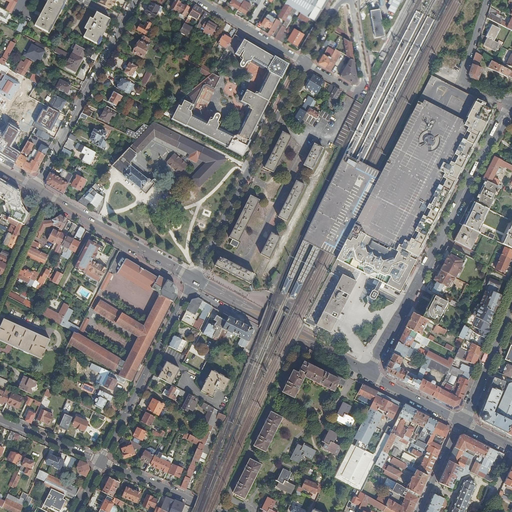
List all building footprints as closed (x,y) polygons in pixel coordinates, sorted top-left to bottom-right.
[(18,0),(7,0),(11,2),(9,6),(6,10),(11,13),(12,13),(18,0)] [(18,0),(12,13),(19,17),(27,0),(18,0)] [(65,0),(48,0),(35,25),(48,32),(52,25),(53,26),(64,4),(64,3),(65,0)] [(100,0),(99,3),(110,9),(112,4),(114,1),(115,2),(115,0),(100,0)] [(178,11),(182,5),(180,4),(181,2),(176,0),(171,8),(176,11),(176,10),(178,11)] [(243,0),(236,0),(231,0),(230,3),(239,9),(243,0)] [(243,0),(239,9),(238,10),(241,12),(242,11),(246,13),(251,4),(245,1),(245,0),(243,0)] [(310,18),(315,21),(327,0),(287,0),(286,3),(293,8),(297,10),(301,12),(310,18)] [(158,12),(160,8),(152,3),(149,9),(148,8),(146,13),(155,17),(157,14),(158,15),(159,13),(158,12)] [(286,21),(287,18),(289,15),(293,8),(286,3),(278,16),(286,21)] [(185,16),(190,7),(185,5),(184,6),(182,5),(178,11),(181,13),(180,13),(185,16)] [(183,27),(180,32),(188,36),(192,27),(187,25),(192,16),(198,19),(203,10),(201,9),(195,5),(193,9),(188,18),(183,27)] [(0,15),(6,19),(8,15),(9,16),(11,13),(6,10),(5,9),(0,6),(0,15)] [(188,18),(193,9),(190,7),(185,16),(188,18)] [(378,8),(369,10),(373,38),(383,36),(378,8)] [(206,20),(210,14),(206,11),(202,17),(205,19),(199,28),(201,29),(206,20)] [(106,26),(110,19),(97,12),(93,19),(90,18),(85,28),(88,30),(84,37),(97,44),(103,32),(105,32),(108,27),(106,26)] [(301,12),(298,17),(308,22),(310,18),(301,12)] [(270,27),(275,18),(268,14),(262,24),(266,26),(266,25),(270,27)] [(501,22),(502,20),(503,17),(501,16),(499,19),(491,14),(489,17),(488,16),(487,18),(501,25),(502,23),(501,22)] [(205,19),(202,17),(197,27),(199,28),(205,19)] [(511,29),(511,17),(509,24),(502,20),(501,22),(502,23),(501,25),(511,30),(511,29)] [(275,38),(279,40),(284,33),(291,20),(287,18),(286,21),(275,38)] [(28,21),(23,19),(17,30),(22,33),(28,21)] [(268,33),(272,36),(273,32),(274,32),(280,22),(277,21),(278,20),(276,19),(268,33)] [(201,29),(197,35),(201,37),(203,34),(204,35),(206,36),(207,36),(208,36),(210,36),(210,34),(211,35),(217,26),(209,21),(208,22),(206,20),(201,29)] [(142,32),(141,34),(144,36),(148,38),(149,36),(146,34),(151,24),(147,22),(145,27),(141,25),(138,30),(142,32)] [(483,45),(496,51),(499,44),(494,41),(500,29),(492,25),(486,37),(487,38),(483,45)] [(128,27),(125,33),(126,33),(128,33),(133,36),(136,31),(128,27)] [(288,40),(298,45),(304,34),(295,28),(288,40)] [(279,40),(283,42),(288,35),(284,33),(279,40)] [(227,49),(232,39),(224,34),(218,44),(227,49)] [(148,38),(144,36),(141,41),(140,41),(134,52),(143,58),(150,45),(148,43),(150,39),(148,38)] [(351,42),(344,38),(347,56),(351,58),(354,60),(353,51),(351,42)] [(239,56),(247,41),(243,39),(234,53),(239,56)] [(13,50),(16,43),(11,41),(1,60),(0,58),(0,63),(4,66),(13,50)] [(227,148),(241,155),(249,141),(248,141),(261,117),(279,77),(281,78),(288,64),(274,55),(273,56),(247,41),(239,56),(240,56),(239,58),(241,59),(239,62),(238,64),(238,66),(238,67),(239,68),(240,69),(241,69),(242,69),(244,69),(245,68),(246,67),(248,64),(249,64),(250,62),(251,62),(265,70),(265,73),(256,92),(254,94),(246,90),(240,101),(248,105),(250,109),(251,110),(238,136),(237,135),(233,136),(232,138),(216,129),(218,125),(217,125),(216,122),(219,117),(219,116),(219,115),(218,115),(218,114),(217,114),(217,113),(216,113),(215,113),(215,114),(214,114),(213,115),(211,119),(207,120),(207,123),(191,115),(189,111),(192,105),(182,100),(180,106),(177,105),(169,120),(184,127),(185,126),(205,136),(227,147),(227,148)] [(54,46),(52,50),(68,59),(79,65),(87,50),(76,44),(76,45),(74,44),(72,48),(74,49),(70,56),(69,55),(69,54),(54,46)] [(335,50),(328,46),(324,54),(323,54),(318,63),(322,65),(325,67),(335,50)] [(335,50),(325,67),(331,71),(342,52),(336,49),(335,50)] [(98,55),(94,52),(90,59),(95,62),(98,55)] [(482,56),(476,53),(473,61),(479,64),(482,56)] [(356,70),(354,60),(351,58),(340,76),(354,84),(358,81),(356,70)] [(22,60),(15,72),(24,76),(32,62),(27,59),(25,62),(22,60)] [(79,65),(68,59),(64,66),(75,72),(79,65)] [(511,71),(510,70),(495,62),(491,61),(489,63),(491,64),(489,67),(507,77),(508,76),(511,78),(511,71)] [(9,69),(4,66),(0,63),(0,72),(6,75),(9,69)] [(125,73),(133,77),(135,78),(136,77),(137,75),(137,74),(135,73),(138,67),(130,63),(128,66),(127,66),(125,68),(127,69),(125,73)] [(485,70),(473,64),(469,74),(471,78),(478,81),(482,70),(483,71),(482,73),(484,74),(485,70)] [(208,77),(212,74),(209,72),(202,68),(200,72),(208,77)] [(6,75),(5,76),(0,84),(0,115),(24,76),(15,72),(9,69),(6,75)] [(141,84),(145,86),(153,72),(149,70),(141,84)] [(201,95),(221,79),(212,74),(208,77),(191,91),(190,92),(187,94),(191,98),(198,92),(201,95)] [(314,75),(313,74),(305,87),(306,88),(314,75)] [(32,75),(30,80),(37,83),(40,79),(32,75)] [(317,95),(325,81),(320,79),(314,75),(306,88),(310,90),(311,89),(314,90),(313,92),(317,95)] [(338,259),(362,272),(369,276),(375,278),(379,281),(383,282),(400,291),(473,149),(493,110),(488,108),(484,106),(486,103),(481,101),(475,98),(432,75),(381,174),(352,230),(338,259)] [(99,82),(109,87),(112,82),(106,79),(106,80),(101,77),(99,82)] [(117,87),(125,92),(130,82),(126,79),(125,79),(122,78),(117,87)] [(69,91),(72,86),(63,81),(61,85),(59,86),(58,85),(57,87),(65,92),(65,93),(69,95),(70,95),(71,93),(71,91),(69,91)] [(130,82),(125,92),(129,94),(134,84),(130,82)] [(34,99),(42,86),(37,83),(30,96),(34,99)] [(179,101),(187,94),(190,92),(181,87),(177,94),(179,95),(177,98),(179,101)] [(332,107),(341,91),(335,88),(331,95),(330,97),(327,103),(332,107)] [(123,96),(115,92),(109,102),(117,106),(119,101),(120,101),(123,96)] [(67,101),(55,95),(49,105),(62,111),(67,101)] [(292,115),(290,118),(300,124),(303,119),(306,114),(309,108),(314,100),(315,99),(309,96),(301,109),(300,108),(296,115),(298,116),(296,118),(292,115)] [(338,147),(339,146),(341,147),(362,106),(361,103),(357,100),(334,145),(338,147)] [(115,117),(118,112),(107,106),(106,109),(106,108),(101,118),(109,123),(112,115),(115,117)] [(82,113),(88,116),(91,117),(93,112),(85,108),(82,113)] [(311,109),(309,108),(306,114),(316,120),(320,114),(311,109)] [(329,121),(333,115),(323,109),(320,116),(329,121)] [(61,126),(66,116),(58,112),(55,118),(58,119),(54,126),(60,129),(61,126)] [(316,120),(306,114),(303,119),(313,125),(316,120)] [(159,125),(154,122),(150,126),(138,139),(126,151),(119,159),(115,163),(112,166),(122,174),(122,175),(129,180),(141,189),(141,190),(146,194),(155,183),(150,179),(149,180),(131,165),(130,162),(140,151),(141,151),(156,136),(191,154),(189,158),(196,162),(198,158),(207,163),(191,179),(200,188),(227,159),(159,125)] [(1,140),(0,139),(0,155),(11,162),(15,165),(22,153),(10,146),(20,130),(11,124),(1,140)] [(138,139),(150,126),(145,124),(137,133),(128,129),(126,134),(138,139)] [(47,134),(36,128),(33,133),(48,141),(50,137),(54,139),(55,138),(47,134)] [(92,134),(93,134),(105,140),(106,139),(104,138),(107,132),(103,130),(102,131),(100,130),(100,132),(95,129),(92,134)] [(274,172),(292,137),(283,132),(270,158),(265,168),(274,172)] [(105,144),(107,141),(105,140),(93,134),(91,140),(96,143),(95,144),(104,149),(106,145),(105,144)] [(22,153),(15,165),(23,169),(30,174),(37,172),(46,155),(39,152),(34,162),(30,159),(29,160),(22,155),(23,153),(28,155),(32,148),(34,144),(28,141),(22,153)] [(100,156),(101,155),(93,151),(78,143),(76,148),(78,149),(77,150),(93,159),(96,154),(100,156)] [(39,152),(46,155),(50,148),(42,144),(38,151),(39,152)] [(313,169),(323,148),(315,144),(304,165),(313,169)] [(175,153),(167,162),(179,172),(187,164),(175,153)] [(344,155),(302,241),(308,244),(311,245),(312,246),(319,249),(322,251),(328,254),(332,256),(338,259),(352,230),(381,174),(374,170),(370,168),(364,165),(362,164),(355,160),(353,159),(351,158),(344,155)] [(511,165),(494,157),(483,179),(487,181),(491,183),(493,178),(497,172),(499,173),(501,169),(498,168),(499,166),(504,168),(505,167),(511,170),(511,182),(511,184),(511,165)] [(102,173),(104,175),(112,166),(115,163),(112,161),(109,159),(103,164),(107,169),(105,171),(105,170),(102,173)] [(73,174),(69,183),(73,185),(72,188),(79,191),(80,190),(81,190),(87,180),(78,176),(82,168),(78,166),(73,174)] [(55,188),(63,193),(69,183),(73,174),(63,169),(59,177),(51,173),(47,180),(48,184),(55,188)] [(498,187),(501,188),(502,186),(498,184),(500,181),(495,178),(492,184),(498,187)] [(287,221),(305,185),(296,181),(279,217),(287,221)] [(491,183),(487,181),(478,201),(479,201),(477,204),(489,210),(493,200),(492,200),(498,187),(492,184),(491,183)] [(101,187),(96,183),(78,202),(83,205),(86,207),(88,208),(91,204),(98,208),(104,198),(95,192),(101,187)] [(21,191),(9,184),(5,192),(2,190),(0,193),(7,197),(10,199),(21,191)] [(21,191),(10,199),(13,203),(12,204),(14,208),(16,207),(22,215),(19,222),(24,225),(26,221),(29,214),(27,213),(26,211),(23,207),(22,203),(21,201),(20,197),(21,191)] [(232,239),(239,242),(255,208),(260,200),(251,196),(235,227),(230,237),(232,239)] [(477,204),(471,201),(469,205),(460,224),(462,225),(478,232),(480,233),(481,232),(479,231),(489,210),(477,204)] [(60,233),(67,219),(60,215),(59,216),(56,218),(53,219),(50,220),(47,221),(42,221),(35,237),(36,237),(38,233),(39,233),(39,235),(41,236),(45,227),(54,226),(60,229),(58,232),(54,229),(48,241),(54,244),(56,242),(60,233)] [(24,225),(19,222),(15,220),(9,217),(8,220),(10,221),(9,222),(17,226),(16,227),(12,225),(8,233),(11,234),(13,235),(19,238),(22,231),(24,225)] [(511,222),(502,244),(511,248),(511,222)] [(478,232),(462,225),(460,230),(462,231),(459,237),(457,236),(455,241),(470,249),(473,242),(478,232)] [(83,229),(80,227),(74,239),(67,252),(63,252),(62,255),(69,259),(71,254),(72,251),(75,252),(80,243),(79,242),(85,230),(83,229)] [(67,236),(60,233),(56,242),(59,244),(57,247),(57,248),(55,252),(57,253),(56,253),(58,254),(60,250),(61,250),(60,249),(61,248),(62,245),(67,236)] [(270,259),(281,237),(272,233),(261,254),(270,259)] [(99,238),(92,234),(87,245),(88,248),(84,249),(80,259),(81,262),(77,263),(75,267),(87,273),(93,261),(94,259),(97,253),(98,251),(103,241),(99,238)] [(17,242),(19,238),(13,235),(11,240),(8,239),(7,241),(8,242),(9,243),(8,246),(14,249),(17,242)] [(74,239),(67,236),(62,245),(65,247),(64,249),(63,252),(67,252),(74,239)] [(239,242),(232,239),(230,244),(237,248),(240,242),(239,242)] [(39,243),(33,241),(28,253),(46,260),(48,256),(38,251),(35,250),(37,246),(37,247),(38,245),(38,246),(39,243)] [(103,241),(98,251),(110,257),(114,248),(111,246),(103,241)] [(302,241),(285,277),(291,280),(308,244),(302,241)] [(319,249),(312,246),(295,282),(301,285),(319,249)] [(465,255),(448,246),(442,258),(446,261),(441,271),(453,277),(456,278),(459,272),(460,272),(462,269),(461,268),(463,265),(460,264),(462,261),(465,255)] [(511,250),(505,248),(502,255),(511,259),(511,255),(511,250)] [(8,261),(10,258),(1,253),(0,255),(0,260),(7,264),(8,261)] [(46,260),(28,253),(27,256),(40,263),(41,261),(45,263),(46,260)] [(502,255),(499,262),(508,266),(511,259),(502,255)] [(251,284),(256,275),(220,257),(215,265),(251,284)] [(119,376),(131,382),(172,301),(174,302),(176,296),(176,295),(177,293),(177,292),(177,290),(176,288),(175,285),(174,284),(173,284),(173,283),(172,283),(168,280),(168,281),(167,281),(160,277),(160,276),(159,276),(158,277),(158,278),(138,266),(126,259),(125,261),(123,259),(122,260),(119,264),(119,265),(122,267),(120,269),(152,288),(158,292),(160,296),(144,327),(101,301),(95,311),(125,328),(139,337),(125,364),(121,361),(115,358),(106,352),(74,333),(69,343),(115,371),(117,369),(122,371),(119,376)] [(359,286),(357,283),(362,272),(338,259),(307,317),(308,318),(306,323),(307,323),(316,328),(318,323),(319,323),(318,324),(332,331),(339,318),(344,307),(348,300),(353,297),(352,292),(356,292),(355,287),(359,286)] [(87,273),(86,274),(99,281),(101,277),(101,278),(106,269),(93,261),(87,273)] [(508,266),(499,262),(496,269),(505,273),(508,266)] [(21,270),(19,274),(35,281),(39,274),(39,273),(34,271),(28,269),(27,270),(24,269),(25,267),(22,266),(21,270)] [(41,290),(51,271),(49,270),(50,269),(48,268),(43,276),(42,275),(38,282),(40,283),(39,285),(38,284),(36,288),(41,290)] [(112,270),(110,269),(99,292),(100,293),(112,270)] [(453,277),(441,271),(436,281),(436,282),(444,286),(448,288),(452,280),(453,278),(453,277)] [(58,285),(63,275),(57,272),(53,281),(58,285)] [(35,281),(19,274),(17,277),(20,279),(19,281),(32,287),(35,281)] [(501,284),(486,277),(480,289),(481,289),(482,288),(486,290),(485,293),(501,302),(503,298),(496,295),(498,289),(499,289),(501,284)] [(374,292),(377,294),(383,282),(379,281),(374,292)] [(444,286),(436,282),(433,288),(431,287),(430,289),(431,290),(431,291),(439,295),(444,286)] [(368,303),(369,303),(372,305),(372,303),(377,302),(376,299),(378,294),(377,294),(374,292),(372,291),(370,296),(367,297),(369,301),(368,303)] [(23,304),(25,300),(11,292),(10,294),(9,296),(23,304)] [(456,307),(461,295),(462,295),(458,293),(452,305),(456,307)] [(499,307),(501,302),(485,293),(480,305),(481,306),(493,312),(496,306),(499,307)] [(435,296),(429,308),(424,319),(429,321),(435,324),(441,313),(443,313),(444,310),(443,309),(447,302),(435,296)] [(192,300),(181,322),(192,327),(200,313),(197,311),(198,309),(203,311),(195,328),(196,329),(199,323),(203,324),(210,311),(212,306),(201,300),(199,298),(192,300)] [(31,308),(34,304),(25,299),(25,300),(23,304),(31,308)] [(46,308),(42,315),(50,319),(60,324),(69,308),(69,307),(70,306),(64,304),(59,315),(46,308)] [(494,312),(493,312),(481,306),(475,317),(492,325),(493,320),(493,319),(493,317),(492,316),(494,312)] [(92,308),(91,307),(81,328),(80,328),(79,332),(80,332),(82,328),(83,328),(91,313),(90,312),(92,308)] [(73,311),(69,308),(60,324),(65,327),(71,330),(74,332),(78,334),(79,332),(80,328),(68,321),(73,311)] [(214,336),(218,339),(229,317),(217,310),(216,312),(217,313),(216,315),(213,320),(216,321),(214,326),(208,323),(203,333),(213,338),(214,336)] [(410,320),(406,328),(422,335),(427,325),(427,324),(427,322),(428,322),(429,321),(424,319),(414,313),(410,320)] [(488,334),(492,325),(475,317),(470,314),(464,326),(470,329),(473,332),(476,334),(479,329),(481,330),(480,333),(483,335),(485,332),(488,334)] [(253,331),(253,328),(241,323),(229,317),(218,339),(217,340),(222,342),(226,335),(232,338),(234,334),(232,333),(233,332),(240,336),(240,337),(241,338),(238,344),(245,348),(253,331)] [(35,333),(4,319),(0,327),(0,340),(42,359),(51,340),(35,333)] [(445,334),(447,330),(437,325),(434,331),(438,334),(439,332),(445,334)] [(470,329),(464,326),(459,336),(461,337),(464,339),(469,341),(471,337),(471,336),(473,332),(470,329)] [(420,353),(425,356),(427,352),(419,348),(421,345),(413,341),(414,339),(427,346),(430,340),(429,339),(422,335),(406,328),(403,335),(399,342),(411,348),(420,353)] [(174,335),(169,346),(182,352),(187,342),(186,341),(174,335)] [(482,349),(482,348),(469,341),(464,339),(462,345),(460,348),(466,351),(469,352),(479,356),(482,349)] [(395,349),(393,353),(404,359),(405,357),(409,359),(412,352),(410,351),(411,348),(399,342),(395,349)] [(466,351),(460,348),(457,354),(456,356),(462,359),(466,351)] [(456,356),(457,354),(452,351),(447,349),(444,355),(450,357),(448,362),(429,352),(426,356),(432,359),(450,369),(452,366),(456,356)] [(477,360),(479,356),(469,352),(466,360),(475,365),(477,360)] [(422,382),(423,379),(424,377),(426,371),(421,368),(418,376),(399,367),(404,359),(393,353),(389,360),(386,368),(387,374),(403,382),(406,376),(410,377),(410,376),(413,378),(422,382)] [(426,371),(432,359),(426,356),(425,356),(420,353),(419,355),(422,357),(423,356),(426,358),(421,368),(426,371)] [(447,375),(450,369),(432,359),(426,371),(424,377),(425,378),(429,376),(430,373),(431,369),(435,368),(447,375)] [(159,378),(161,378),(172,385),(180,368),(167,362),(159,378)] [(344,386),(347,380),(337,375),(335,378),(305,362),(299,373),(294,371),(283,392),(294,398),(305,376),(334,391),(338,383),(344,386)] [(116,380),(118,376),(92,363),(90,368),(103,374),(99,384),(112,391),(117,380),(116,380)] [(511,364),(507,363),(503,374),(511,377),(511,364)] [(467,385),(474,368),(463,364),(460,369),(452,366),(450,369),(447,375),(443,385),(442,386),(441,388),(436,398),(435,400),(444,404),(445,402),(449,405),(454,407),(459,405),(467,385)] [(224,392),(229,381),(211,372),(201,392),(207,395),(206,396),(208,397),(209,396),(212,398),(216,389),(224,392)] [(37,382),(24,376),(21,381),(23,382),(22,384),(19,385),(18,388),(32,394),(33,392),(31,389),(37,386),(36,384),(37,382)] [(410,385),(418,389),(422,382),(413,378),(413,379),(410,378),(410,377),(406,376),(403,382),(410,385)] [(0,384),(8,388),(9,384),(7,383),(8,381),(0,377),(0,384)] [(490,389),(501,393),(505,382),(494,377),(492,383),(490,389)] [(426,393),(436,398),(441,388),(432,384),(433,383),(433,382),(433,381),(431,380),(430,381),(429,382),(423,379),(422,382),(418,389),(426,393)] [(496,414),(511,421),(511,382),(509,383),(509,384),(499,407),(497,411),(496,414)] [(370,387),(363,384),(359,391),(364,393),(363,395),(374,401),(379,392),(370,387)] [(165,390),(163,394),(176,401),(177,399),(176,399),(177,397),(173,396),(175,392),(185,397),(187,393),(177,387),(177,389),(172,386),(169,391),(165,390)] [(501,393),(490,389),(487,395),(485,401),(496,405),(498,402),(499,398),(501,393)] [(7,403),(11,395),(12,393),(6,391),(5,393),(0,390),(0,402),(3,404),(4,402),(7,403)] [(111,400),(113,396),(100,390),(98,393),(100,394),(98,399),(96,399),(95,401),(97,402),(95,406),(103,409),(107,399),(109,400),(111,400)] [(401,403),(379,392),(374,401),(370,408),(355,438),(367,445),(383,414),(384,415),(385,412),(387,413),(385,416),(393,419),(401,403)] [(193,411),(198,399),(187,393),(185,397),(184,398),(187,400),(182,408),(188,411),(189,409),(193,411)] [(7,403),(11,405),(11,404),(18,408),(22,400),(11,395),(7,403)] [(68,399),(62,411),(68,413),(73,401),(68,399)] [(159,415),(164,405),(153,399),(148,409),(159,415)] [(94,411),(95,411),(96,409),(92,407),(92,406),(83,401),(81,405),(94,411)] [(511,422),(511,421),(496,414),(493,412),(496,405),(485,401),(479,415),(482,421),(493,426),(507,434),(511,422)] [(208,424),(215,408),(204,402),(202,407),(208,411),(206,417),(198,413),(196,417),(205,422),(208,424)] [(347,415),(351,406),(343,402),(337,414),(340,416),(338,421),(352,428),(356,419),(347,415)] [(417,411),(405,405),(393,428),(391,433),(403,439),(409,426),(410,424),(417,411)] [(181,487),(187,489),(194,470),(197,462),(198,462),(217,419),(222,421),(224,415),(219,413),(220,411),(215,408),(208,424),(205,431),(201,440),(199,445),(181,487)] [(24,421),(31,424),(36,414),(29,410),(24,421)] [(53,415),(42,410),(38,420),(49,424),(53,415)] [(422,432),(429,417),(417,411),(410,424),(412,425),(415,426),(415,424),(419,426),(418,428),(420,430),(420,431),(422,432)] [(104,420),(105,416),(96,412),(95,415),(94,416),(104,420)] [(153,421),(155,417),(146,412),(142,422),(151,426),(152,422),(154,423),(155,422),(153,421)] [(266,451),(283,417),(271,412),(254,445),(266,451)] [(88,422),(77,417),(76,418),(73,417),(71,422),(74,423),(73,426),(85,431),(88,422)] [(427,444),(438,422),(429,417),(422,432),(420,435),(415,445),(424,449),(427,444)] [(428,445),(440,451),(449,430),(448,427),(438,422),(427,444),(428,445)] [(391,433),(393,428),(391,427),(389,426),(382,439),(386,442),(391,433)] [(403,439),(409,442),(410,439),(410,437),(415,428),(409,426),(403,439)] [(146,432),(138,427),(136,432),(136,431),(133,436),(134,436),(141,439),(142,440),(146,432)] [(154,435),(162,439),(166,432),(163,431),(161,434),(154,430),(151,434),(154,435)] [(337,455),(342,447),(334,443),(338,434),(330,430),(324,442),(326,443),(323,448),(337,455)] [(8,440),(12,442),(13,440),(16,434),(12,432),(8,440)] [(184,437),(199,445),(201,440),(186,432),(184,437)] [(382,451),(387,454),(393,444),(394,444),(396,444),(397,444),(399,440),(402,442),(407,444),(409,442),(403,439),(391,433),(386,442),(382,451)] [(411,442),(412,443),(415,445),(420,435),(416,434),(413,439),(412,439),(411,442)] [(479,459),(483,461),(490,447),(476,441),(464,435),(460,436),(458,441),(455,448),(464,452),(466,449),(469,451),(469,452),(470,453),(471,451),(475,454),(474,455),(476,456),(477,454),(480,456),(479,459)] [(132,441),(139,444),(141,439),(134,436),(132,441)] [(367,445),(355,438),(352,444),(365,450),(367,445)] [(361,492),(369,478),(371,473),(372,470),(375,464),(382,451),(386,442),(382,439),(374,454),(373,455),(365,450),(352,444),(335,477),(355,488),(361,492)] [(136,452),(139,454),(143,446),(139,444),(132,441),(131,441),(129,444),(131,445),(122,448),(124,452),(123,453),(125,458),(135,454),(133,448),(134,447),(137,449),(136,452)] [(395,458),(428,476),(438,456),(427,450),(424,449),(415,445),(412,443),(408,452),(418,457),(422,455),(423,454),(425,455),(420,467),(414,464),(417,459),(404,453),(401,459),(396,457),(395,458)] [(312,459),(316,451),(304,444),(303,446),(298,444),(291,458),(299,463),(303,455),(312,459)] [(427,450),(438,456),(439,453),(440,451),(428,445),(427,446),(428,447),(427,450)] [(396,457),(400,450),(395,447),(391,454),(396,457)] [(499,452),(490,447),(483,461),(477,475),(490,481),(496,479),(487,475),(491,465),(497,468),(499,464),(500,464),(505,455),(499,452)] [(464,452),(455,448),(453,452),(449,461),(469,471),(475,457),(464,452)] [(146,462),(150,463),(154,455),(153,455),(146,451),(144,454),(143,453),(142,454),(143,455),(141,460),(146,462)] [(151,465),(156,467),(163,455),(163,454),(158,451),(151,465)] [(384,462),(388,454),(387,454),(382,451),(375,464),(385,470),(384,473),(397,481),(399,477),(402,472),(389,466),(384,462)] [(18,465),(22,457),(11,452),(8,460),(18,465)] [(52,466),(56,458),(50,455),(47,464),(52,466)] [(156,467),(162,470),(166,461),(168,457),(167,457),(163,455),(156,467)] [(70,456),(68,456),(63,466),(67,468),(72,457),(70,456)] [(77,459),(72,457),(67,468),(72,470),(77,459)] [(403,486),(420,495),(428,476),(395,458),(393,457),(391,462),(404,469),(406,468),(406,467),(416,472),(413,476),(411,479),(411,480),(410,483),(408,484),(406,483),(404,486),(403,485),(403,486)] [(35,462),(25,458),(20,470),(25,472),(25,474),(30,476),(33,470),(32,469),(35,462)] [(64,461),(56,458),(52,466),(61,470),(64,461)] [(483,461),(479,459),(477,458),(471,472),(477,475),(483,461)] [(245,498),(262,464),(250,459),(234,493),(245,498)] [(79,473),(86,477),(90,469),(88,464),(80,461),(77,468),(79,473)] [(162,470),(167,473),(172,462),(171,462),(170,463),(166,461),(162,470)] [(470,474),(471,472),(469,471),(449,461),(440,481),(439,483),(440,483),(444,485),(452,489),(454,488),(455,485),(452,483),(454,479),(455,479),(456,476),(458,477),(456,480),(457,480),(459,481),(461,477),(469,474),(470,474)] [(180,477),(184,466),(180,464),(179,467),(172,464),(169,473),(180,477)] [(511,466),(506,479),(504,484),(507,485),(507,488),(511,490),(511,498),(503,495),(504,492),(501,491),(498,496),(511,501),(511,466)] [(287,482),(292,473),(284,469),(277,481),(280,482),(277,487),(291,494),(295,486),(287,482)] [(49,475),(40,471),(37,477),(44,481),(46,480),(44,485),(63,494),(69,484),(62,481),(57,479),(49,475)] [(19,472),(12,487),(15,489),(22,474),(19,472)] [(102,491),(113,497),(120,482),(110,477),(102,491)] [(302,478),(297,490),(302,492),(303,489),(316,493),(317,491),(320,493),(323,485),(316,482),(316,480),(313,479),(312,482),(302,478)] [(405,498),(416,504),(420,495),(403,486),(390,479),(388,482),(391,484),(389,489),(405,498)] [(469,480),(465,481),(458,498),(451,511),(465,511),(476,486),(474,482),(469,480)] [(69,484),(63,494),(74,499),(80,489),(69,484)] [(130,499),(134,490),(126,487),(123,496),(130,499)] [(355,488),(353,491),(356,492),(355,496),(354,496),(352,502),(352,503),(355,504),(356,503),(361,505),(365,494),(361,492),(355,488)] [(376,500),(379,495),(369,489),(366,494),(376,500)] [(141,493),(134,490),(130,499),(137,502),(141,493)] [(5,502),(2,508),(11,511),(20,511),(28,495),(23,493),(20,500),(9,494),(5,502)] [(406,511),(403,510),(402,511),(396,511),(376,500),(366,494),(365,494),(361,505),(359,508),(364,510),(366,511),(374,511),(366,507),(368,501),(386,511),(406,511)] [(376,500),(396,511),(399,505),(380,494),(379,495),(376,500)] [(435,494),(434,494),(429,506),(426,511),(443,511),(444,511),(443,510),(441,511),(439,511),(442,506),(446,507),(448,503),(446,499),(439,496),(435,494)] [(108,511),(113,504),(114,503),(111,502),(112,498),(107,495),(101,508),(98,511),(108,511)] [(154,497),(148,495),(143,506),(148,508),(149,505),(154,507),(157,500),(154,498),(154,497)] [(180,511),(184,504),(182,503),(167,497),(161,509),(168,511),(180,511)] [(276,511),(272,510),(276,501),(268,497),(262,509),(264,510),(262,511),(276,511)] [(402,511),(403,510),(406,511),(412,511),(416,504),(405,498),(399,511),(402,511)]
